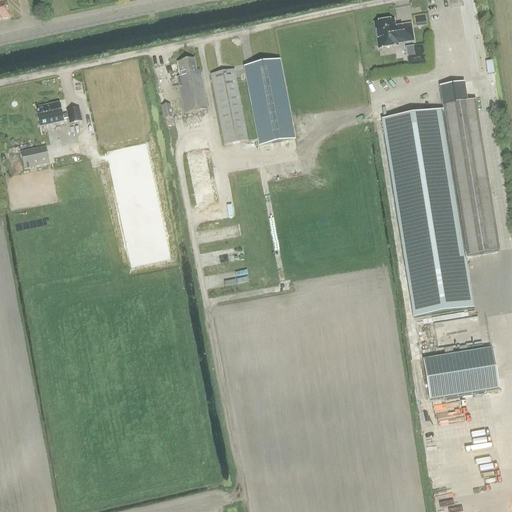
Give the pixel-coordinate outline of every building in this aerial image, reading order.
[(0,20),(10,18),(7,3),(0,4),(0,20)] [(428,25),(429,16),(418,15),(418,25),(428,25)] [(415,42),(412,24),(396,27),(395,20),(373,23),(378,51),(399,47),(399,45),(415,42)] [(426,65),(423,45),(413,47),(414,56),(407,57),(409,67),(426,65)] [(183,115),(206,110),(200,75),(199,75),(199,71),(196,71),(194,60),(177,64),(178,69),(176,70),(177,74),(179,75),(180,78),(176,79),(183,115)] [(259,148),(295,141),(280,62),(244,69),(245,74),(241,75),(242,81),(246,81),(259,148)] [(486,75),(494,74),(492,62),(485,63),(486,75)] [(235,71),(210,75),(224,146),(248,142),(235,71)] [(382,121),(413,319),(473,309),(465,258),(499,253),(475,102),(460,104),(457,85),(440,88),(444,111),(382,121)] [(79,110),(67,112),(67,115),(62,116),(59,104),(36,109),(40,128),(63,123),(62,120),(68,119),(69,125),(81,122),(79,110)] [(172,119),(170,106),(161,107),(164,120),(172,119)] [(49,165),(46,148),(20,153),(24,170),(49,165)] [(492,350),(423,361),(430,402),(499,390),(492,350)] [(461,414),(462,427),(488,425),(487,412),(461,414)]
